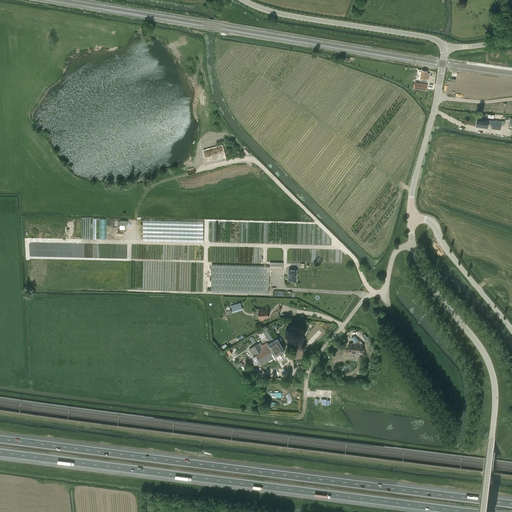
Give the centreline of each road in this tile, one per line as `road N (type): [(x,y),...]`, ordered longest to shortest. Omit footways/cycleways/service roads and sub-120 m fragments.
road 1 (motorway): [(511,504),(0,439)]
road 2 (motorway): [(0,453),(464,511)]
road 3 (unknown): [(136,218),(158,181),(253,161),(357,261),(374,294)]
road 4 (residential): [(482,511),(492,372),(430,285),(412,244)]
road 5 (unclassified): [(443,49),(428,37),(283,15),(241,0)]
road 6 (unclassified): [(511,332),(430,222),(410,217)]
road 7 (unclassified): [(322,347),(365,297),(383,293),(393,254),(412,244)]
road 8 (unclassified): [(410,217),(437,97)]
